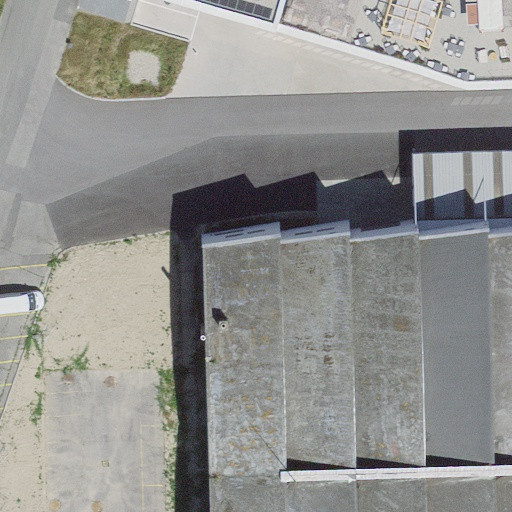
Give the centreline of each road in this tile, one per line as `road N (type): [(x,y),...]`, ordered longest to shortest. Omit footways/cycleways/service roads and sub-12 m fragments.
road 1 (unknown): [(511,104),(11,125)]
road 2 (residential): [(45,0),(0,157)]
